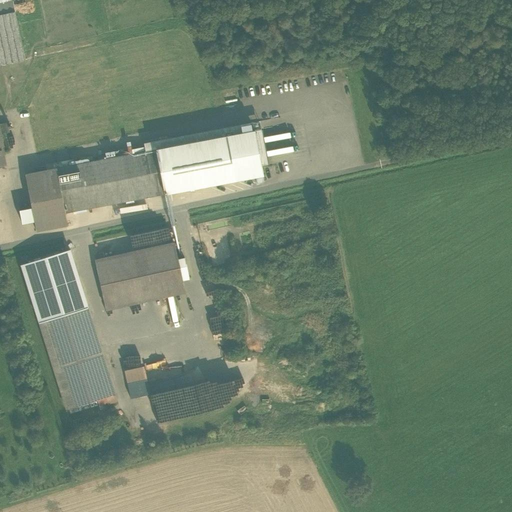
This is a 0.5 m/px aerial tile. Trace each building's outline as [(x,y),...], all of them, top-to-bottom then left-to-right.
[(12,0),(0,2),(0,14),(15,12),(12,0)] [(15,12),(0,14),(0,65),(8,64),(25,60),(15,12)] [(7,123),(0,124),(0,134),(0,135),(9,133),(8,130),(11,130),(10,126),(7,127),(7,123)] [(254,130),(156,149),(164,194),(263,175),(261,166),(267,164),(261,130),(255,131),(254,130)] [(91,156),(80,158),(81,163),(74,165),(73,159),(45,165),(46,170),(25,174),(31,208),(34,221),(36,231),(67,225),(65,213),(164,194),(156,149),(92,161),(91,156)] [(34,221),(31,208),(19,210),(21,224),(34,221)] [(174,243),(95,261),(106,309),(184,292),(174,243)] [(21,264),(40,321),(86,306),(68,250),(21,264)] [(86,306),(40,321),(67,409),(97,400),(105,397),(113,395),(114,394),(86,306)] [(144,366),(124,371),(127,383),(146,378),(144,366)] [(146,378),(127,383),(130,399),(150,394),(146,378)] [(113,395),(105,397),(107,403),(107,404),(117,401),(115,395),(114,395),(113,395)] [(105,397),(97,400),(98,406),(107,403),(105,397)]
